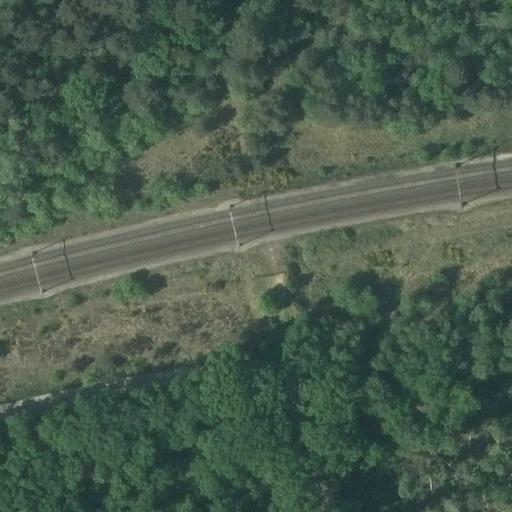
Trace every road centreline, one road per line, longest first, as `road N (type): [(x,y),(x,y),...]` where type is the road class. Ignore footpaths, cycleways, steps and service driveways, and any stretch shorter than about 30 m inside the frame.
road 1 (unclassified): [(0,413),(163,372),(291,360)]
road 2 (track): [(511,379),(291,360)]
road 3 (track): [(325,511),(291,360)]
